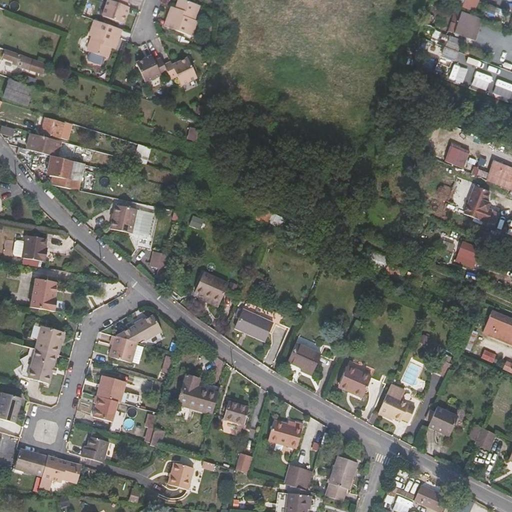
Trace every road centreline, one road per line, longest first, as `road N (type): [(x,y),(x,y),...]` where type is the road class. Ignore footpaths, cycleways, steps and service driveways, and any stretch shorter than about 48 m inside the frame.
road 1 (residential): [(382,446),(211,341),(150,293)]
road 2 (residential): [(150,293),(43,196),(0,145)]
road 3 (residential): [(150,293),(89,328),(68,418)]
road 4 (residential): [(511,510),(382,446)]
